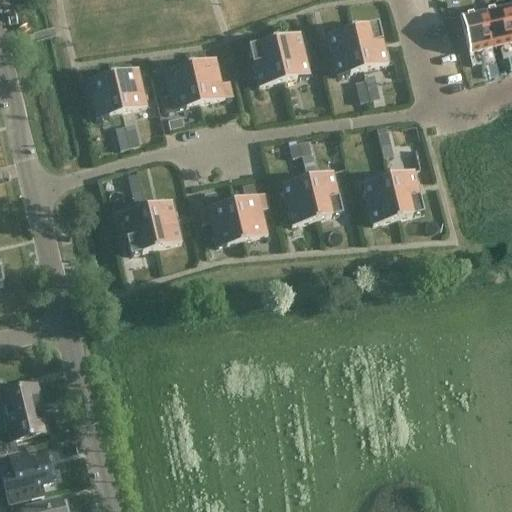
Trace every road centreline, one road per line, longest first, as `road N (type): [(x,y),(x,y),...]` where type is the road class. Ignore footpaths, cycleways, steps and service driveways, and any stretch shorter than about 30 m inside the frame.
road 1 (residential): [(34,193),(156,155),(418,114)]
road 2 (unclassified): [(109,511),(64,325)]
road 3 (unclassified): [(64,325),(34,193)]
road 4 (unclassified): [(34,193),(4,70)]
